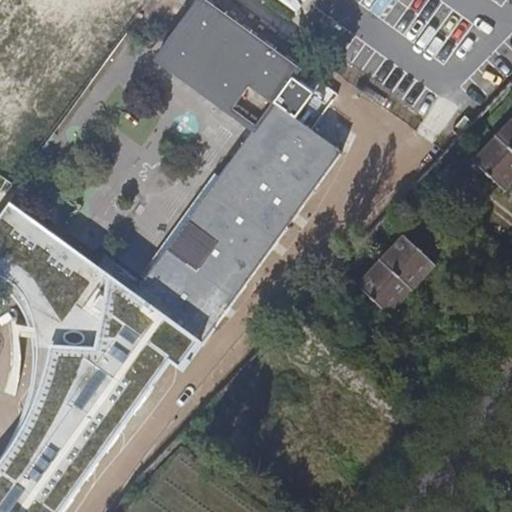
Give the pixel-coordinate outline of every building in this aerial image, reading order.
[(158,0),(152,12),(164,19),(174,0),(158,0)] [(280,0),(298,13),(306,0),(280,0)] [(276,106),(293,81),(299,73),(200,4),(159,60),(257,132),(276,106)] [(314,96),(293,81),(276,106),(297,122),(314,96)] [(396,143),(324,90),(305,116),(336,138),(330,146),(341,154),(347,145),(376,168),(396,143)] [(297,122),(276,106),(257,132),(138,299),(206,348),(343,156),(341,154),(330,146),(297,122)] [(454,131),(462,139),(475,125),(471,121),(467,117),(454,131)] [(508,194),(511,189),(511,126),(476,165),(508,194)] [(478,186),(459,169),(446,182),(466,199),(478,186)] [(0,511),(66,511),(206,348),(138,299),(9,202),(0,212),(0,274),(2,275),(23,284),(33,306),(38,341),(35,382),(24,416),(0,465),(0,511)] [(364,235),(367,239),(381,224),(378,221),(364,235)] [(391,317),(437,268),(406,238),(360,287),(391,317)] [(320,261),(334,274),(346,261),(332,248),(320,261)] [(272,442),(320,392),(289,362),(242,412),(272,442)] [(227,437),(237,425),(218,408),(207,419),(227,437)]
